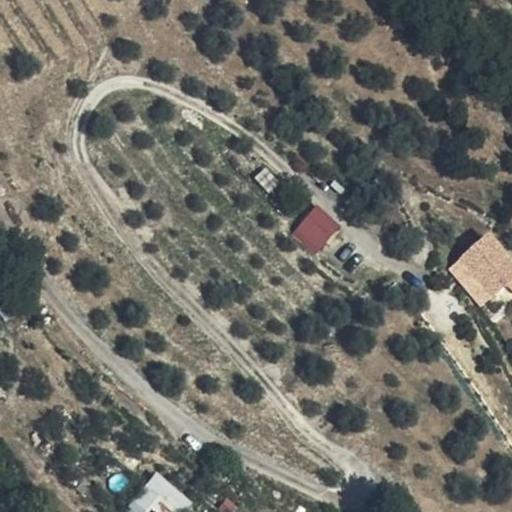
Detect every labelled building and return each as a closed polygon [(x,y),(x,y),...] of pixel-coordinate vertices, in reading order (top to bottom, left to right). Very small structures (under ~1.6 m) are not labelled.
[(263,166),(253,179),(269,192),(280,180),(263,166)] [(314,204),(290,235),(316,255),(340,224),(314,204)] [(501,296),(504,293),(487,274),(506,255),(494,241),(469,264),(501,296)] [(511,261),(506,255),(487,274),(504,293),(511,285),(511,261)] [(148,511),(130,494),(118,508),(122,511),(148,511)]
